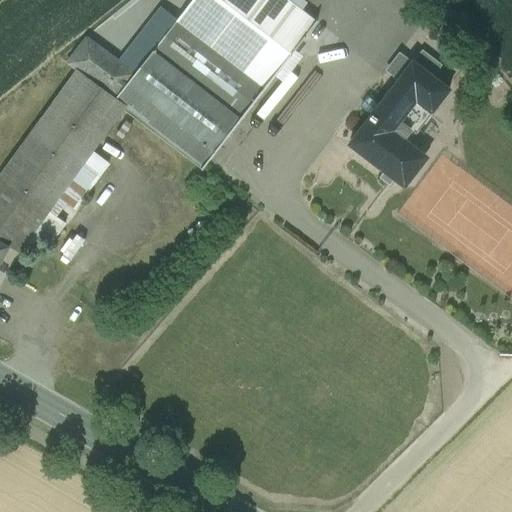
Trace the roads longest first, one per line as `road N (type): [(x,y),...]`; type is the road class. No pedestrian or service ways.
road 1 (primary): [(0,381),(225,511)]
road 2 (residential): [(509,368),(367,511)]
